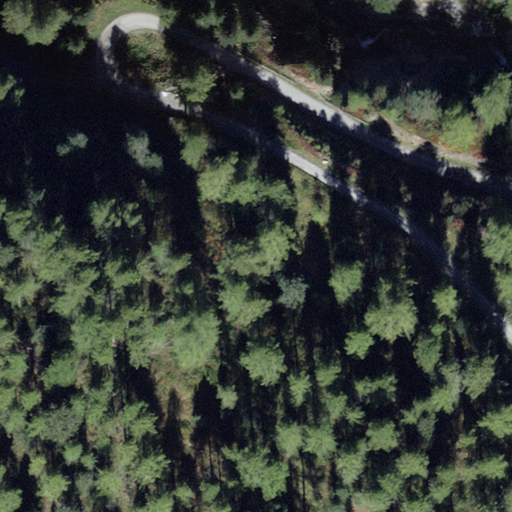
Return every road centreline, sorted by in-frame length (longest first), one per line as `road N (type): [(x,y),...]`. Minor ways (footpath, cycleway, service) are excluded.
road 1 (track): [(114,84),(105,61),(112,35),(132,22),(161,24),(352,129),(511,190)]
road 2 (track): [(511,336),(443,260),(380,210),(243,131),(114,84)]
